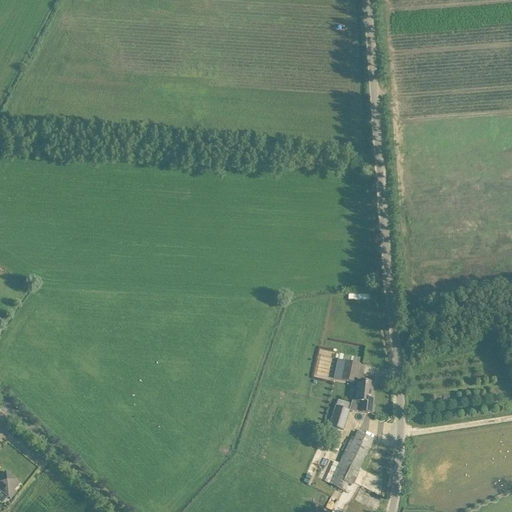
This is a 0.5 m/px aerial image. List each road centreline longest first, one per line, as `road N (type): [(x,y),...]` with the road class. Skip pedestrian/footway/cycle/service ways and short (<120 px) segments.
road 1 (unclassified): [(390,511),(395,461),(371,0)]
road 2 (unclassified): [(0,399),(115,511)]
